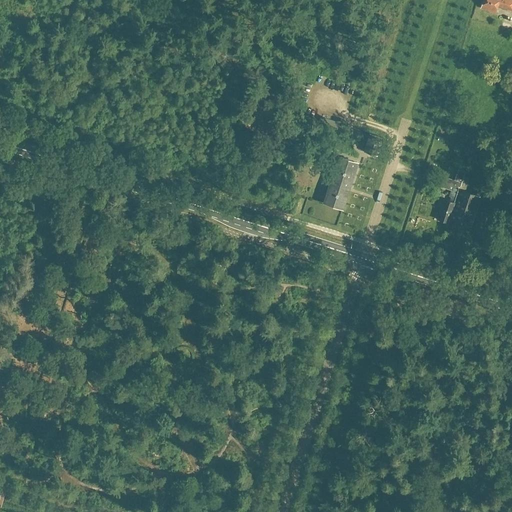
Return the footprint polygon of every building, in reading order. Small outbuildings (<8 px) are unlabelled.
[(511,0),(483,0),(481,8),(496,12),(497,6),(511,10),(511,0)] [(371,134),(365,152),(377,156),(383,137),(371,134)] [(340,157),(326,203),(343,208),(357,163),(340,157)] [(445,200),(439,219),(452,223),(457,208),(455,207),(466,171),(459,168),(454,181),(446,178),(443,188),(452,191),(450,197),(452,197),(451,201),(445,200)] [(466,171),(455,207),(457,208),(452,223),(471,229),(481,196),(465,191),(471,172),(466,171)]
